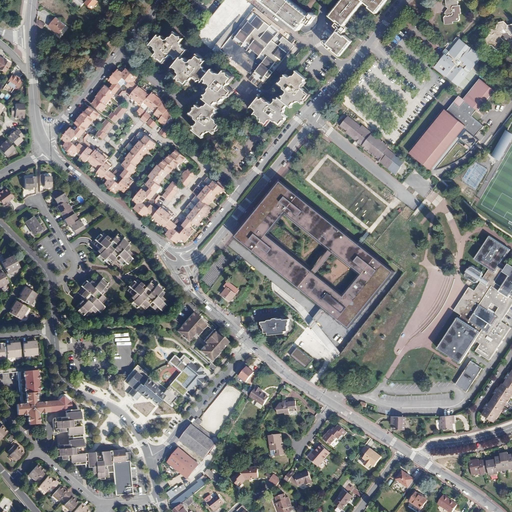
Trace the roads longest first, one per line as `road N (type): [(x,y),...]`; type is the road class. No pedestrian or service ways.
road 1 (tertiary): [(200,259),(308,128),(312,111)]
road 2 (residential): [(149,457),(127,419),(63,383),(54,328)]
road 3 (residential): [(251,343),(149,457)]
road 4 (tertiary): [(49,152),(155,239)]
